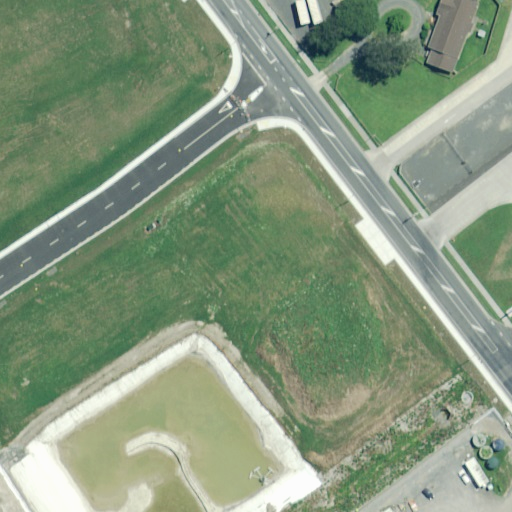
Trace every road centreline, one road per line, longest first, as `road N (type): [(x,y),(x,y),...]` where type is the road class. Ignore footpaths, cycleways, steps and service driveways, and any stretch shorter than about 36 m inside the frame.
road 1 (tertiary): [(506,364),(285,76)]
road 2 (residential): [(0,275),(285,76)]
